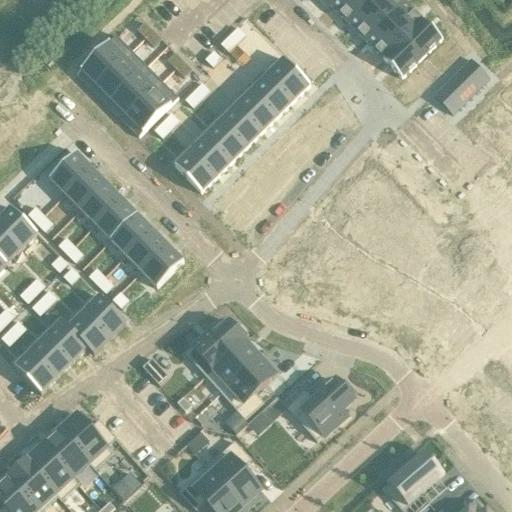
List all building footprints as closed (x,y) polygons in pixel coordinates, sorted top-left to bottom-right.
[(34,0),(0,0),(0,45),(1,44),(5,39),(15,48),(13,50),(15,51),(49,12),(34,0)] [(322,0),(331,8),(339,0),(322,0)] [(362,0),(339,0),(331,8),(331,9),(348,26),(369,6),(362,0)] [(402,0),(375,0),(369,6),(386,24),(407,4),(402,0)] [(407,4),(386,24),(404,42),(424,22),(407,4)] [(369,6),(348,26),(366,44),(386,24),(369,6)] [(424,22),(404,42),(422,61),(443,41),(424,22)] [(386,24),(366,44),(384,62),(404,42),(386,24)] [(145,25),(137,33),(146,42),(154,34),(145,25)] [(238,31),(230,39),(238,47),(246,39),(238,31)] [(154,34),(146,42),(154,50),(162,42),(154,34)] [(117,38),(81,73),(97,90),(133,55),(117,38)] [(230,39),(221,47),(229,55),(238,47),(230,39)] [(404,42),(384,62),(402,81),(422,61),(404,42)] [(214,54),(206,63),(213,71),(222,62),(214,54)] [(133,55),(97,90),(112,105),(148,70),(133,55)] [(175,56),(168,64),(176,72),(184,65),(175,56)] [(284,62),(268,78),(295,105),(311,89),(284,62)] [(471,63),(465,69),(474,78),(480,72),(471,63)] [(184,65),(176,72),(184,81),(192,73),(184,65)] [(465,69),(459,75),(468,84),(474,78),(465,69)] [(148,70),(112,105),(128,120),(163,85),(148,70)] [(480,72),(474,78),(483,88),(490,81),(480,72)] [(459,75),(453,81),(462,90),(468,84),(459,75)] [(268,78),(253,93),(279,120),(295,105),(268,78)] [(474,78),(468,84),(477,94),(483,88),(474,78)] [(453,81),(447,87),(456,96),(462,90),(453,81)] [(468,84),(462,90),(471,99),(477,94),(468,84)] [(163,85),(128,120),(144,136),(179,101),(163,85)] [(203,87),(194,95),(202,103),(210,94),(203,87)] [(447,87),(441,92),(450,102),(456,96),(447,87)] [(462,90),(456,96),(465,105),(471,99),(462,90)] [(441,92),(434,99),(444,108),(450,102),(441,92)] [(253,93),(238,108),(264,135),(279,120),(253,93)] [(194,95),(186,103),(193,111),(202,103),(194,95)] [(511,103),(505,95),(488,110),(511,137),(511,103)] [(456,96),(450,102),(459,111),(465,105),(456,96)] [(450,102),(444,108),(453,118),(459,111),(450,102)] [(238,108),(222,123),(249,150),(264,135),(238,108)] [(172,117),(164,126),(171,133),(180,125),(172,117)] [(222,123),(207,138),(233,165),(249,150),(222,123)] [(164,126),(155,134),(163,142),(171,133),(164,126)] [(207,138),(191,154),(218,180),(233,165),(207,138)] [(191,154),(175,170),(202,197),(218,180),(191,154)] [(76,156),(50,182),(66,198),(92,172),(76,156)] [(384,162),(367,179),(396,208),(413,191),(384,162)] [(92,172),(66,198),(81,214),(108,187),(92,172)] [(367,179),(351,195),(380,224),(396,208),(367,179)] [(108,187),(81,214),(96,229),(123,203),(108,187)] [(351,195),(334,211),(364,240),(380,224),(351,195)] [(123,203),(96,229),(111,244),(138,218),(123,203)] [(12,210),(0,221),(0,230),(22,253),(38,237),(12,210)] [(36,211),(28,218),(37,227),(45,219),(36,211)] [(334,211),(318,227),(347,256),(364,240),(334,211)] [(420,216),(412,224),(417,230),(426,221),(420,216)] [(138,218),(111,244),(126,260),(153,233),(138,218)] [(45,219),(37,227),(45,235),(53,228),(45,219)] [(412,224),(403,233),(409,238),(417,230),(412,224)] [(318,227),(302,243),(331,272),(347,256),(318,227)] [(0,230),(0,261),(7,268),(22,253),(0,230)] [(153,233),(126,260),(142,275),(168,249),(153,233)] [(483,244),(473,253),(489,270),(498,262),(511,277),(511,240),(507,235),(489,251),(483,244)] [(67,241),(59,249),(67,258),(75,250),(67,241)] [(302,243),(285,259),(314,289),(331,272),(302,243)] [(388,248),(379,256),(385,262),(393,254),(388,248)] [(168,249),(142,275),(158,291),(184,265),(168,249)] [(75,250),(67,258),(71,262),(76,266),(83,258),(75,250)] [(379,256),(371,265),(376,270),(385,262),(379,256)] [(60,259),(52,268),(60,275),(68,267),(60,259)] [(452,286),(435,303),(464,333),(482,316),(462,295),(471,287),(455,270),(446,279),(452,286)] [(72,272),(64,280),(72,288),(80,279),(72,272)] [(97,272),(89,280),(98,288),(106,281),(97,272)] [(106,281),(98,288),(106,297),(114,289),(106,281)] [(37,282),(29,290),(37,298),(45,290),(37,282)] [(360,285),(351,293),(357,299),(365,290),(360,285)] [(29,290),(20,299),(28,307),(37,298),(29,290)] [(351,293),(343,301),(348,307),(357,299),(351,293)] [(49,294),(41,303),(49,311),(57,302),(49,294)] [(121,296),(113,304),(121,312),(129,304),(121,296)] [(100,299),(84,316),(110,342),(127,326),(100,299)] [(41,303),(33,311),(40,319),(49,311),(41,303)] [(411,312),(401,321),(417,338),(426,330),(446,351),(464,333),(435,303),(418,319),(411,312)] [(6,313),(0,319),(0,323),(6,329),(14,320),(6,313)] [(69,330),(68,331),(88,351),(94,358),(110,342),(84,316),(69,330)] [(63,323),(46,339),(73,366),(88,351),(68,331),(69,330),(63,323)] [(19,325),(10,333),(18,341),(26,333),(19,325)] [(202,341),(185,357),(206,380),(245,345),(246,345),(247,344),(243,341),(246,338),(236,326),(233,329),(229,325),(228,326),(206,346),(202,341)] [(10,333),(2,342),(10,349),(18,341),(10,333)] [(46,339),(31,354),(58,381),(73,366),(46,339)] [(245,345),(206,380),(221,397),(260,361),(246,345),(245,345)] [(511,352),(502,361),(511,372),(511,375),(505,381),(511,388),(511,352)] [(31,354),(15,370),(41,397),(58,381),(31,354)] [(152,361),(143,370),(160,389),(169,380),(152,361)] [(260,361),(221,397),(245,424),(264,407),(256,398),(277,379),(275,378),(260,361)] [(306,395),(287,412),(317,445),(338,426),(334,421),(354,403),(350,400),(353,397),(343,385),(340,388),(336,384),(314,404),(306,395)] [(184,400),(178,406),(186,414),(192,409),(184,400)] [(485,412),(468,426),(480,442),(498,428),(485,412)] [(78,419),(61,435),(90,466),(89,467),(95,474),(114,458),(107,451),(116,442),(100,424),(90,432),(78,419)] [(61,435),(44,450),(73,482),(73,481),(89,467),(90,466),(61,435)] [(235,445),(207,470),(245,511),(259,500),(256,497),(261,492),(243,472),(252,464),(235,445)] [(44,450),(27,465),(59,501),(58,502),(62,505),(80,488),(73,481),(73,482),(44,450)] [(423,456),(383,492),(400,511),(423,511),(430,507),(421,497),(442,478),(423,456)] [(27,465),(10,480),(38,511),(46,511),(58,502),(59,501),(27,465)] [(245,511),(207,470),(179,495),(194,511),(198,511),(206,506),(211,511),(245,511)] [(130,475),(112,492),(123,503),(140,486),(130,475)] [(38,511),(10,480),(0,489),(0,505),(4,510),(1,511),(38,511)]
